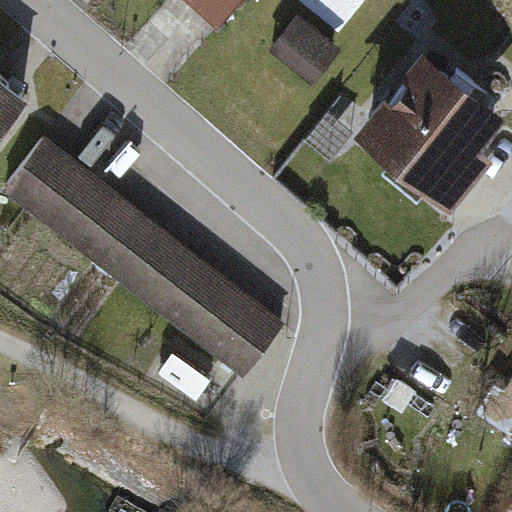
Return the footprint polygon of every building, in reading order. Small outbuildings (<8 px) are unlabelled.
[(189,0),(222,25),(242,0),(189,0)] [(272,50),(315,84),(343,48),(301,14),(272,50)] [(444,56),(422,39),(360,119),(464,200),(502,151),(486,139),(511,108),(478,83),(486,72),(452,46),(444,56)] [(0,141),(39,91),(0,60),(0,141)] [(11,198),(244,379),(288,324),(54,142),(11,198)] [(511,389),(498,407),(511,418),(511,389)]
